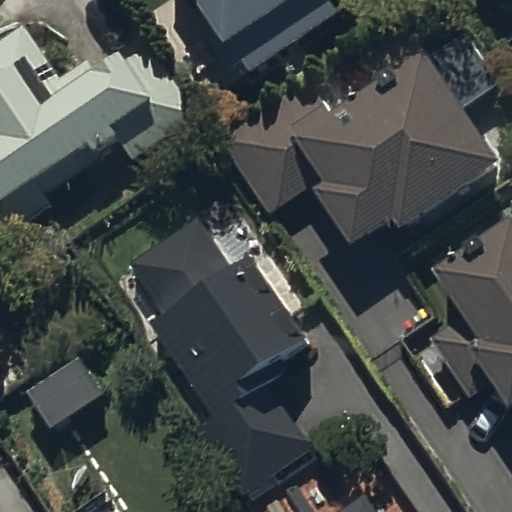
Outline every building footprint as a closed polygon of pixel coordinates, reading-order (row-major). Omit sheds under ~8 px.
[(186,0),(215,43),(209,47),(230,79),(244,70),(253,83),(341,24),(324,0),(186,0)] [(199,121),(151,54),(102,89),(87,68),(64,85),(26,32),(0,50),(0,237),(8,249),(59,212),(48,198),(97,163),(102,170),(122,155),(131,169),(199,121)] [(507,182),(431,69),(342,129),(329,110),(314,120),(298,97),(220,150),(270,226),(324,189),(333,202),(323,209),(361,265),(401,238),(408,249),(507,182)] [(241,284),(202,226),(135,271),(172,326),(155,337),(215,426),(199,436),(244,504),(313,458),(264,386),(314,352),(260,271),(241,284)] [(470,408),(494,393),(511,420),(511,241),(494,253),(488,243),(463,259),(470,270),(442,288),(464,323),(430,345),(470,408)] [(109,405),(84,367),(30,403),(55,441),(109,405)] [(0,511),(45,511),(15,469),(0,479),(0,511)]
